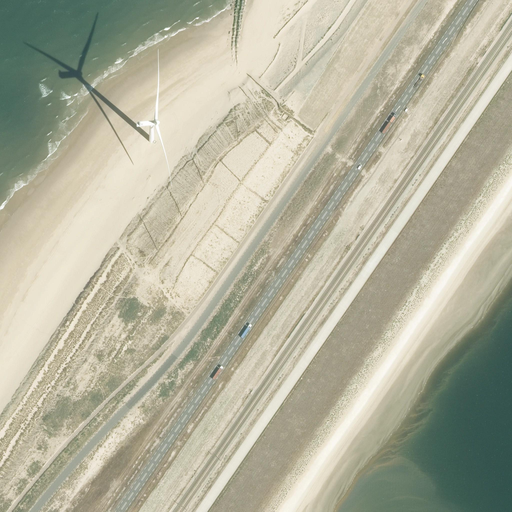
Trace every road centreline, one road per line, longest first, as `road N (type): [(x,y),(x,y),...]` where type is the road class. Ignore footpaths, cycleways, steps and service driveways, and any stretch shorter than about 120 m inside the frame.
road 1 (unclassified): [(424,0),(199,325),(35,511)]
road 2 (secondary): [(473,0),(120,511)]
road 3 (unclassified): [(223,511),(511,93)]
